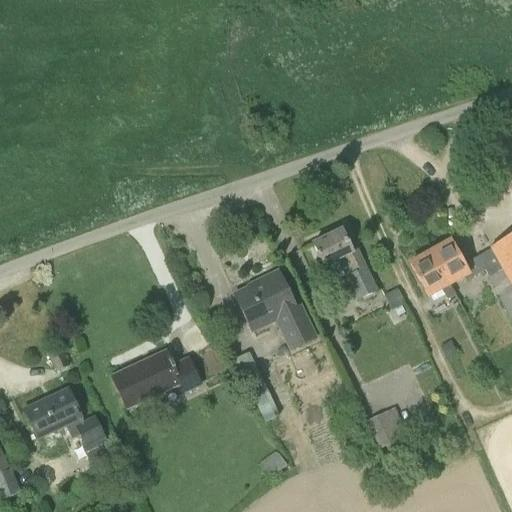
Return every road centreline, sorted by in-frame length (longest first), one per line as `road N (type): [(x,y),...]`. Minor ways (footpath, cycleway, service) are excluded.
road 1 (unclassified): [(0,273),(511,92)]
road 2 (track): [(122,171),(221,171),(252,183)]
